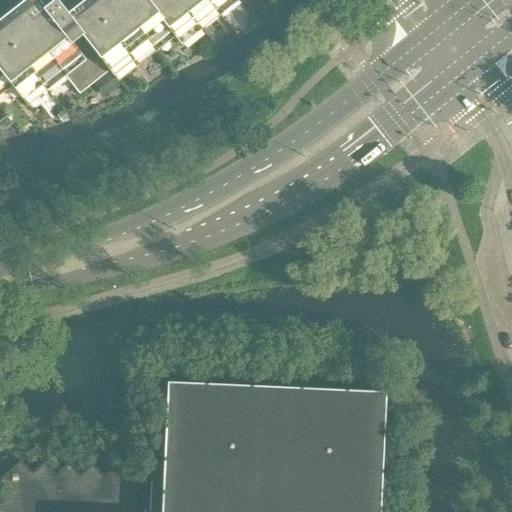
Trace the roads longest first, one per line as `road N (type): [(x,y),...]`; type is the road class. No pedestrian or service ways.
road 1 (secondary): [(0,297),(209,237),(265,211),(318,184),(448,85)]
road 2 (secondary): [(419,43),(319,123),(196,200),(141,227),(0,269)]
